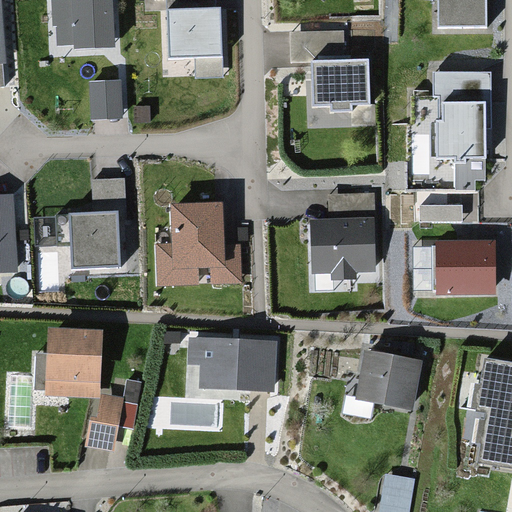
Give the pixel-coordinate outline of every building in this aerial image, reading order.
[(54,0),(55,27),(100,26),(99,0),(54,0)] [(218,0),(145,0),(146,10),(166,10),(167,60),(195,60),(195,79),(220,78),(218,0)] [(437,0),(438,27),(486,26),(486,0),(437,0)] [(299,59),(299,110),(365,110),(365,37),(339,36),(339,13),(285,13),(285,59),(299,59)] [(107,61),(81,63),(84,104),(110,104),(107,61)] [(484,128),(491,128),(491,74),(432,74),(432,162),(453,161),(453,192),(476,192),(476,181),(484,181),(484,128)] [(208,174),(159,175),(160,226),(145,226),(146,278),(235,276),(234,225),(209,225),(208,174)] [(301,272),(371,273),(372,180),(320,179),(320,199),(302,198),(301,272)] [(0,271),(17,271),(12,193),(0,193),(0,271)] [(115,211),(70,213),(73,273),(117,271),(115,211)] [(496,294),(496,240),(435,240),(435,294),(496,294)] [(99,397),(101,329),(38,328),(37,396),(99,397)] [(275,400),(275,341),(184,340),(184,399),(275,400)] [(426,357),(351,342),(337,406),(368,412),(376,400),(415,408),(426,357)] [(511,361),(484,356),(479,384),(474,383),(470,408),(475,409),(474,413),(485,415),(476,462),(511,469),(511,361)] [(112,454),(125,403),(99,397),(86,447),(112,454)] [(410,463),(378,459),(371,504),(404,509),(410,463)] [(62,511),(0,499),(0,511),(62,511)]
